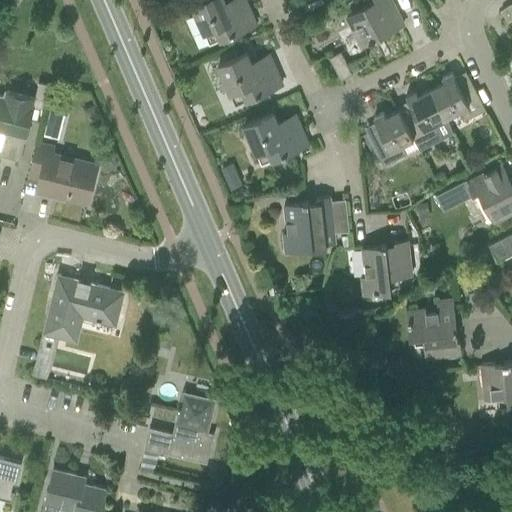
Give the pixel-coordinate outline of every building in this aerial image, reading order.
[(245,0),(201,0),(192,4),(203,32),(215,27),(220,39),(256,24),(245,0)] [(374,0),(375,1),(346,16),(362,46),(391,31),(388,25),(400,19),(390,0),(374,0)] [(511,18),(511,11),(508,6),(500,11),(508,22),(511,18)] [(246,52),(218,64),(230,92),(241,87),(246,99),(281,84),(271,60),(253,67),(246,52)] [(340,80),(352,74),(340,52),(328,58),(340,80)] [(444,82),(430,89),(444,117),(458,110),(464,120),(485,109),(467,76),(456,81),(451,73),(442,78),(444,82)] [(444,117),(430,89),(418,95),(415,91),(406,96),(410,104),(399,109),(413,139),(416,145),(438,133),(433,123),(444,117)] [(4,98),(0,97),(0,132),(5,134),(0,153),(0,156),(19,162),(35,99),(5,91),(4,98)] [(94,104),(82,109),(85,116),(91,119),(99,116),(94,104)] [(51,108),(45,132),(59,135),(65,112),(51,108)] [(413,139),(399,109),(385,116),(383,112),(373,117),(378,126),(366,132),(383,166),(405,155),(400,145),(413,139)] [(244,125),(261,164),(307,144),(297,120),(279,128),(272,112),(244,125)] [(52,148),(35,144),(27,177),(39,180),(36,192),(87,204),(96,165),(51,154),(52,148)] [(466,180),(435,195),(443,211),(473,196),(478,193),(492,221),(511,211),(511,183),(509,176),(502,180),(496,168),(467,182),(466,180)] [(443,171),(433,175),(438,185),(447,180),(443,171)] [(239,178),(228,183),(230,189),(242,184),(239,178)] [(288,232),(283,232),(285,251),(312,248),(312,251),(327,249),(326,244),(335,243),(333,232),(329,197),(316,198),(316,200),(284,204),(288,232)] [(426,202),(415,204),(418,220),(429,218),(426,202)] [(511,232),(489,244),(491,247),(496,258),(498,261),(511,253),(511,232)] [(362,247),(365,275),(361,276),(363,294),(391,291),(389,278),(411,275),(407,240),(393,242),(394,245),(386,246),(386,245),(362,247)] [(485,255),(473,260),(481,275),(492,269),(485,255)] [(57,275),(36,361),(32,374),(45,377),(51,364),(54,353),(56,336),(76,341),(82,317),(115,325),(116,322),(111,321),(118,293),(123,294),(123,292),(89,283),(88,287),(59,280),(60,275),(57,275)] [(453,304),(436,305),(437,310),(425,311),(425,306),(407,308),(409,337),(422,336),(424,358),(460,354),(459,340),(455,341),(454,333),(456,333),(453,304)] [(166,313),(162,325),(169,327),(176,324),(178,317),(166,313)] [(511,363),(502,365),(502,366),(494,367),(494,363),(480,364),(484,399),(506,397),(507,410),(511,409),(511,363)] [(148,428),(144,448),(206,463),(213,434),(207,432),(215,400),(213,399),(212,404),(183,397),(184,392),(182,392),(172,433),(148,428)] [(450,405),(435,408),(437,423),(452,421),(450,405)] [(0,498),(11,501),(20,462),(0,456),(0,498)] [(45,501),(42,511),(98,511),(104,490),(82,484),(84,477),(53,470),(45,501)] [(218,473),(208,479),(213,487),(223,481),(218,473)]
